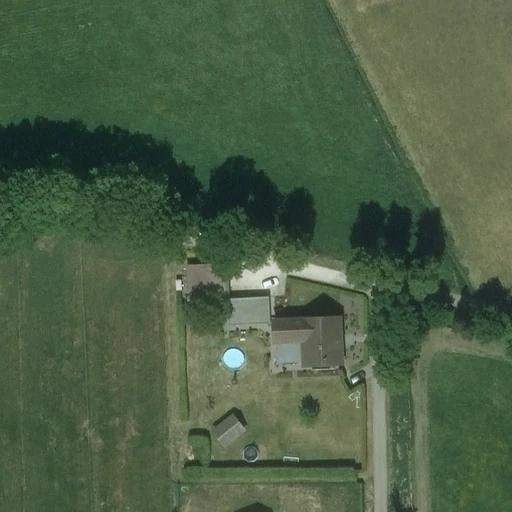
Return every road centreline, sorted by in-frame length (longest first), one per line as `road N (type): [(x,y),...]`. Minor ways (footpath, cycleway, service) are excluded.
road 1 (track): [(382,285),(56,214),(0,225)]
road 2 (unclassified): [(511,314),(382,285),(373,324),(379,511)]
